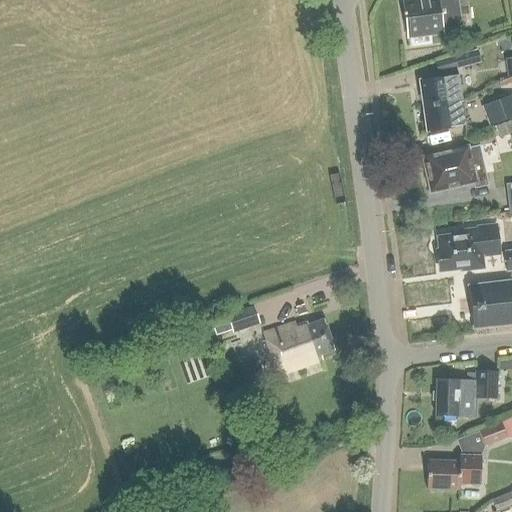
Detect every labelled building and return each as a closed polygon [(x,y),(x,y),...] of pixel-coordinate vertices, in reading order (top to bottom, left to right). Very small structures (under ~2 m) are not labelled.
[(456,0),(454,0),(438,2),(437,0),(421,0),(414,1),(415,6),(402,7),(407,39),(442,34),(442,30),(460,27),(456,0)] [(476,51),(434,63),(438,76),(480,64),(476,51)] [(422,108),(449,104),(457,103),(457,104),(461,103),(458,77),(419,82),(422,108)] [(504,99),(481,108),(488,126),(511,117),(511,99),(505,102),(504,99)] [(457,103),(449,104),(422,108),(426,133),(465,127),(461,103),(457,104),(457,103)] [(511,133),(508,123),(494,128),(498,139),(511,133)] [(472,184),(474,190),(488,187),(479,147),(423,159),(430,193),(472,184)] [(460,238),(437,240),(438,251),(440,271),(461,269),(483,267),(482,258),(499,256),(496,226),(476,228),(477,230),(459,232),(460,238)] [(511,272),(511,284),(467,290),(472,328),(511,323),(511,252),(504,254),(506,273),(511,272)] [(251,306),(208,323),(213,336),(229,330),(231,335),(258,324),(251,306)] [(296,327),(294,323),(262,334),(277,378),(322,362),(320,357),(333,352),(323,321),(307,327),(306,324),(296,327)] [(511,359),(499,361),(499,370),(511,369),(511,359)] [(475,418),(475,399),(495,400),(495,375),(476,375),(475,384),(458,383),(458,382),(435,382),(435,417),(475,418)] [(511,417),(500,422),(501,424),(479,433),(484,446),(505,438),(506,440),(511,437),(511,417)] [(458,463),(427,462),(426,490),(458,491),(458,485),(479,486),(480,458),(458,458),(458,463)] [(511,490),(511,491),(511,494),(511,497),(492,505),(494,511),(511,504),(511,490)]
